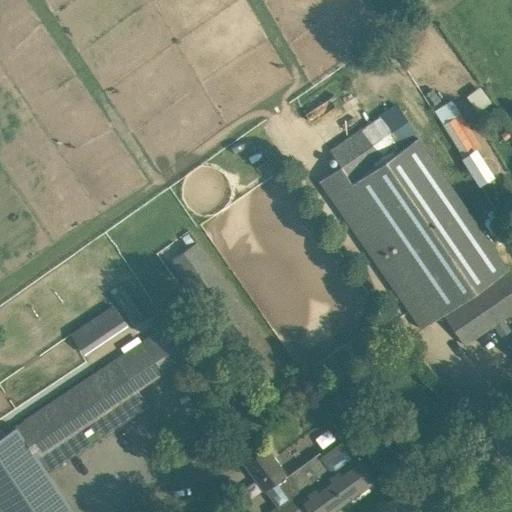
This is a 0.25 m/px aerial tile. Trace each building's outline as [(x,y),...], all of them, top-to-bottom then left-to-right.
[(421,332),(444,316),(463,343),(511,309),(511,270),(511,269),(417,133),(398,105),(331,151),(339,163),(317,179),(421,332)] [(452,115),(441,121),(453,144),(464,139),(452,115)] [(473,185),(490,177),(477,147),(459,154),(473,185)] [(187,245),(193,241),(188,233),(182,237),(187,245)] [(170,259),(267,398),(292,380),(195,242),(170,259)] [(111,305),(72,332),(76,338),(83,348),(123,321),(111,305)] [(494,326),(500,336),(510,329),(503,319),(494,326)] [(0,437),(0,511),(72,511),(47,473),(148,405),(136,388),(189,352),(170,324),(15,427),(0,437)] [(308,436),(277,458),(286,472),(318,449),(308,436)] [(277,506),(271,511),(309,511),(311,511),(330,511),(373,481),(356,457),(354,458),(341,440),(321,456),(319,453),(286,477),(284,473),(264,488),(277,506)] [(241,459),(263,489),(264,488),(284,473),(263,443),(241,459)]
